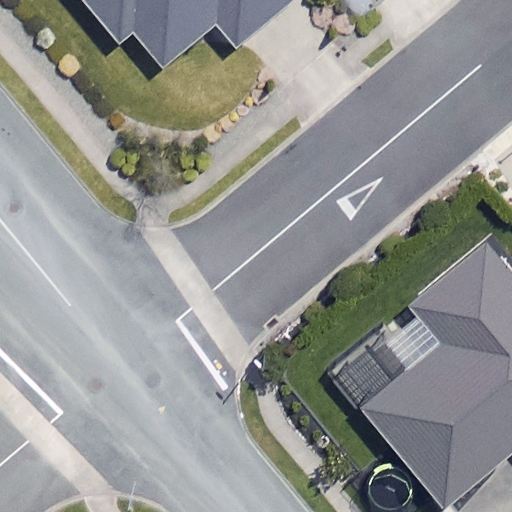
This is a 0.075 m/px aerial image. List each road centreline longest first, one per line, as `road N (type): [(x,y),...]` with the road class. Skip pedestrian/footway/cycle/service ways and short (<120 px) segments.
road 1 (residential): [(511,38),(122,364)]
road 2 (residential): [(122,364),(242,511)]
road 3 (residential): [(0,222),(122,364)]
road 4 (residential): [(0,466),(122,364)]
